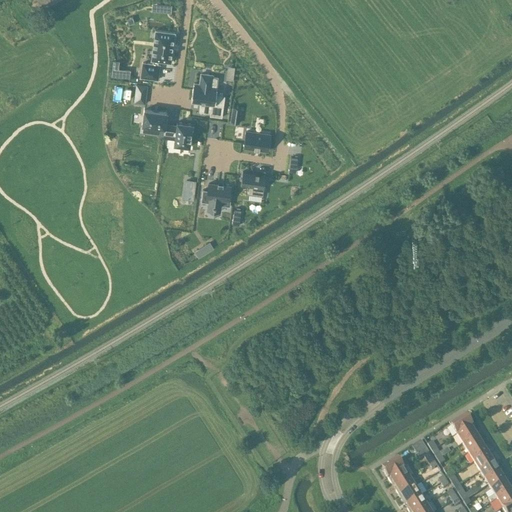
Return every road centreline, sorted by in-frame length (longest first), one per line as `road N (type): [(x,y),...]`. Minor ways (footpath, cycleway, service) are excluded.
road 1 (residential): [(215,0),(275,80),(281,145),(279,164),(202,153)]
road 2 (tertiary): [(375,403),(511,318)]
road 3 (residential): [(187,0),(176,98),(154,95)]
